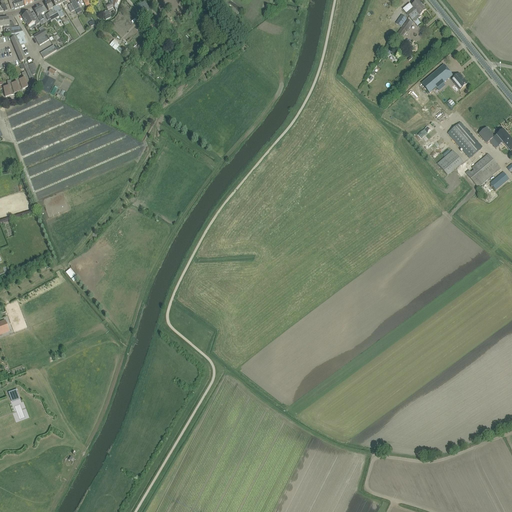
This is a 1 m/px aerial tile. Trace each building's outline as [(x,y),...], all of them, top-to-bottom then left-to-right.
[(15,10),(24,6),(22,2),(21,0),(20,0),(13,2),(12,0),(11,0),(9,0),(8,1),(11,10),(14,9),(15,10)] [(60,18),(64,16),(60,9),(58,6),(61,4),(58,0),(53,0),(52,1),(54,5),(57,10),(57,11),(56,12),(57,14),(58,15),(59,17),(60,18)] [(69,0),(70,1),(71,4),(74,10),(77,14),(81,12),(79,8),(74,0),(69,0)] [(410,4),(403,9),(407,13),(406,14),(409,17),(422,6),(418,1),(412,6),(410,4)] [(49,2),(45,5),(47,9),(48,11),(49,13),(47,14),(49,18),(54,15),(56,19),(59,17),(58,15),(57,14),(56,12),(55,13),(52,6),(49,2)] [(136,8),(143,18),(151,12),(144,2),(136,8)] [(105,6),(108,11),(109,13),(113,10),(113,9),(113,8),(110,4),(105,6)] [(40,6),(33,10),(40,22),(44,19),(41,14),(44,13),(43,10),(41,6),(40,6)] [(422,6),(409,17),(414,22),(421,17),(420,15),(426,10),(422,6)] [(34,14),(31,16),(29,12),(22,17),(24,20),(23,20),(25,24),(26,23),(28,27),(34,23),(36,25),(39,23),(34,14)] [(401,27),(404,23),(407,19),(402,16),(398,21),(396,24),(401,27)] [(402,39),(410,27),(413,23),(408,19),(405,23),(396,35),(402,39)] [(142,22),(138,26),(145,34),(149,31),(142,22)] [(33,36),(36,41),(38,39),(46,34),(44,30),(33,36)] [(10,35),(11,39),(10,39),(19,59),(20,62),(22,62),(23,64),(32,86),(36,84),(32,76),(28,66),(20,46),(27,44),(24,37),(25,36),(22,32),(13,34),(10,35)] [(115,50),(119,52),(119,53),(122,50),(118,47),(119,46),(117,44),(118,43),(114,40),(109,45),(110,46),(111,47),(112,47),(112,48),(115,51),(115,50)] [(34,63),(28,66),(32,76),(35,75),(36,69),(34,63)] [(439,70),(422,84),(429,93),(442,82),(443,83),(447,80),(439,70)] [(22,79),(19,80),(22,90),(25,89),(27,88),(27,87),(31,86),(25,72),(21,74),(23,78),(22,79)] [(460,90),(464,87),(467,84),(466,84),(461,78),(462,78),(459,74),(455,77),(452,80),(460,90)] [(15,83),(11,84),(14,94),(19,92),(23,91),(22,90),(19,80),(18,77),(14,78),(15,82),(15,83)] [(65,83),(72,86),(74,81),(68,78),(65,83)] [(7,87),(3,88),(5,97),(8,97),(11,96),(14,95),(14,94),(11,84),(10,81),(7,81),(8,86),(7,87)] [(457,106),(453,100),(449,103),(445,98),(442,100),(440,98),(437,100),(441,105),(444,103),(448,107),(451,104),(454,108),(457,106)] [(470,159),(482,148),(460,123),(448,133),(470,159)] [(511,152),(511,150),(511,139),(503,130),(494,137),(486,128),(482,131),(479,134),(487,144),(493,139),(499,146),(503,143),(511,152)] [(452,151),(437,164),(448,177),(463,163),(452,151)] [(466,174),(478,188),(501,169),(488,154),(472,168),(474,171),(471,173),(469,171),(466,174)] [(509,179),(503,172),(490,184),(496,190),(509,179)] [(0,252),(31,238),(23,221),(17,224),(16,221),(0,228),(0,252)] [(5,320),(0,321),(0,336),(1,336),(0,335),(9,332),(5,320)]
